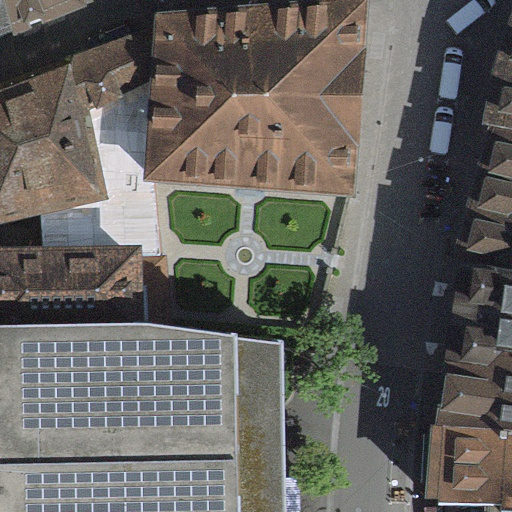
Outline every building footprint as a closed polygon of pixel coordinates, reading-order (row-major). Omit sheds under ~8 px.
[(1,0),(0,0),(0,53),(15,48),(1,0)] [(1,0),(15,48),(88,17),(83,0),(1,0)] [(511,4),(511,5),(490,151),(511,152),(511,4)] [(144,187),(348,202),(355,115),(363,29),(155,40),(150,129),(144,187)] [(113,58),(70,76),(89,147),(150,129),(155,40),(113,58)] [(70,76),(0,104),(0,226),(102,204),(89,147),(70,76)] [(511,152),(490,151),(462,291),(511,297),(511,152)] [(0,264),(0,346),(148,345),(147,263),(0,264)] [(511,297),(462,291),(454,342),(449,374),(511,383),(511,297)] [(0,511),(273,511),(280,420),(284,358),(254,355),(148,345),(0,346),(0,511)] [(511,383),(449,374),(439,444),(511,449),(511,383)] [(511,511),(511,449),(439,444),(436,511),(511,511)]
